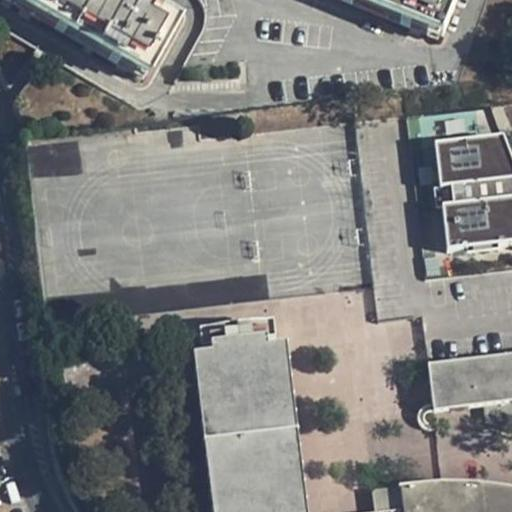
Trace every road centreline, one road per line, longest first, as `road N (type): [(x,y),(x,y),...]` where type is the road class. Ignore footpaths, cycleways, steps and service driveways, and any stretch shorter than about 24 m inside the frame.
road 1 (unknown): [(511,320),(445,327),(408,304),(372,128)]
road 2 (tertiary): [(41,511),(22,462),(0,287)]
